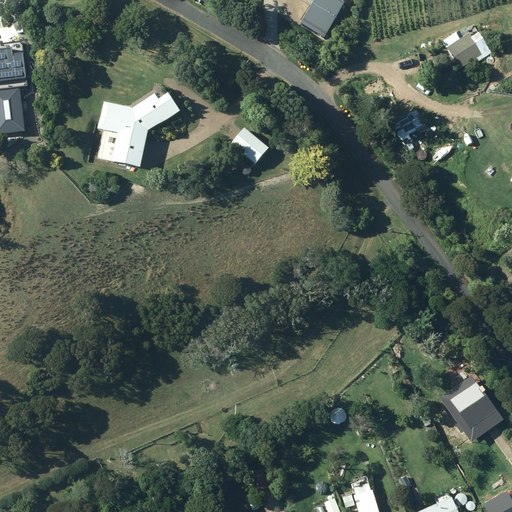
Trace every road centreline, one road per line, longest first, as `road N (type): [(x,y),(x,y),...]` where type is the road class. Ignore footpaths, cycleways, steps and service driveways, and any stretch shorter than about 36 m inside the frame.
road 1 (track): [(396,203),(375,226),(350,294),(286,368),(0,493)]
road 2 (residential): [(166,0),(280,64),(318,96),(511,358)]
